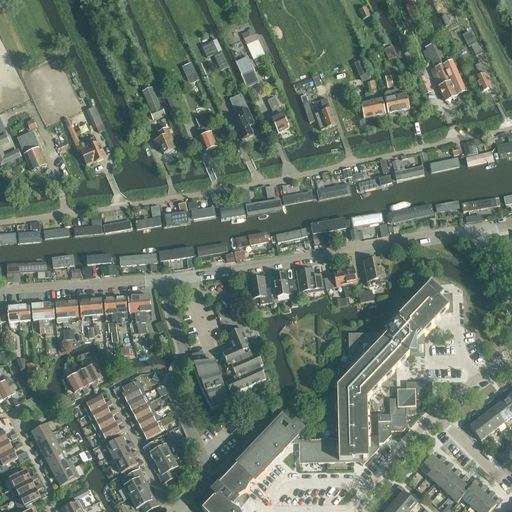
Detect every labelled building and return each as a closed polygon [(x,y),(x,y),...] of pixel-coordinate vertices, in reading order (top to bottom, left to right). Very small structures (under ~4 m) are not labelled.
[(405,0),(412,15),(420,12),(415,0),(405,0)] [(501,0),(511,19),(511,18),(511,3),(510,0),(501,0)] [(358,11),(363,20),(370,16),(366,7),(358,11)] [(241,36),(253,61),(265,56),(255,35),(251,37),(249,32),(241,36)] [(482,54),(472,33),(468,35),(471,41),(469,42),(476,57),(482,54)] [(213,42),(208,45),(202,47),(207,59),(218,54),(213,42)] [(431,59),(436,69),(443,85),(439,87),(445,102),(457,97),(446,72),(451,69),(438,43),(425,49),(426,50),(423,52),(427,61),(431,59)] [(236,63),(238,68),(242,76),(247,88),(259,83),(254,71),(250,63),(247,58),(236,63)] [(182,68),(189,85),(199,82),(191,64),(182,68)] [(485,74),(481,65),(476,67),(480,77),(475,79),(481,94),(492,89),(485,74)] [(358,77),(361,84),(372,80),(369,72),(358,77)] [(424,77),(418,80),(425,96),(432,93),(424,77)] [(150,113),(153,121),(154,120),(165,116),(162,108),(160,108),(152,88),(142,93),(151,112),(150,113)] [(394,89),(394,92),(399,112),(410,110),(406,94),(400,96),(398,88),(394,89)] [(399,112),(394,92),(386,93),(384,96),(385,99),(388,115),(399,112)] [(375,117),(371,102),(369,94),(365,95),(367,103),(361,104),(364,120),(375,117)] [(230,101),(239,121),(233,123),(242,141),(253,136),(249,127),(254,125),(241,95),(230,101)] [(373,101),(371,102),(375,117),(386,115),(382,99),(375,101),(375,98),(373,98),(373,101)] [(325,112),(315,116),(321,132),(336,126),(330,110),(326,99),(321,101),(323,109),(324,109),(325,112)] [(269,103),(271,109),(275,117),(271,119),(278,134),(289,129),(288,126),(289,125),(288,124),(287,125),(282,114),(279,105),(276,100),(269,103)] [(194,115),(199,128),(216,121),(210,108),(194,115)] [(307,117),(310,124),(315,122),(312,115),(309,108),(305,109),(307,117)] [(91,117),(99,133),(105,131),(97,114),(91,117)] [(95,138),(80,145),(68,119),(64,121),(67,127),(77,149),(77,153),(86,172),(89,171),(87,167),(95,164),(105,160),(98,143),(97,144),(95,138)] [(27,123),(30,132),(37,129),(33,120),(27,123)] [(200,138),(205,152),(217,148),(211,134),(208,127),(197,131),(200,138)] [(158,133),(161,139),(154,142),(157,148),(160,147),(164,155),(173,151),(169,143),(173,142),(167,130),(158,133)] [(18,140),(25,155),(39,149),(33,134),(18,140)] [(0,137),(0,160),(4,158),(0,149),(0,145),(9,141),(6,135),(0,137)] [(463,144),(466,156),(473,154),(471,143),(463,144)] [(511,144),(497,147),(498,157),(511,155),(511,144)] [(39,149),(25,155),(24,155),(32,172),(47,166),(39,149)] [(494,163),(491,153),(466,160),(468,169),(494,163)] [(384,174),(391,172),(387,158),(381,160),(384,174)] [(458,160),(429,166),(431,176),(460,170),(458,160)] [(392,163),(394,173),(400,171),(398,161),(392,163)] [(423,167),(394,173),(396,184),(425,178),(423,167)] [(350,170),(343,171),(344,179),(347,178),(348,182),(352,181),(350,170)] [(391,178),(358,185),(360,194),(393,187),(391,178)] [(269,198),(277,196),(274,185),(266,187),(269,198)] [(349,185),(315,192),(317,203),(351,197),(349,185)] [(249,192),(242,193),(244,205),(250,204),(249,192)] [(311,192),(282,198),(284,207),(313,202),(311,192)] [(501,199),(461,205),(462,216),(503,209),(501,199)] [(280,200),(246,206),(248,219),(282,212),(280,200)] [(188,204),(189,211),(197,210),(196,202),(188,204)] [(183,204),(178,205),(178,207),(180,213),(186,212),(187,212),(186,203),(184,204),(183,204)] [(458,203),(435,206),(437,214),(459,211),(458,203)] [(432,206),(388,215),(390,225),(435,217),(432,206)] [(151,208),(153,218),(161,216),(159,207),(151,208)] [(243,207),(219,210),(221,222),(245,218),(243,207)] [(214,209),(191,212),(193,222),(215,219),(214,209)] [(187,212),(164,217),(165,226),(189,222),(187,212)] [(382,214),(351,219),(353,230),(384,225),(382,214)] [(102,226),(101,217),(99,217),(99,215),(93,215),(95,227),(102,226)] [(160,219),(135,223),(136,232),(162,228),(160,219)] [(344,219),(311,226),(313,237),(346,231),(344,219)] [(131,222),(104,224),(104,234),(132,232),(131,222)] [(100,227),(71,230),(72,240),(101,237),(100,227)] [(306,229),(275,237),(277,246),(308,239),(306,229)] [(68,230),(44,233),(45,243),(69,240),(68,230)] [(351,232),(352,241),(363,240),(362,233),(357,234),(357,231),(351,232)] [(41,234),(18,235),(19,246),(42,245),(41,234)] [(266,234),(235,240),(237,251),(268,245),(266,234)] [(15,235),(0,236),(0,247),(16,245),(15,235)] [(313,238),(315,245),(322,244),(321,236),(313,238)] [(225,244),(196,249),(198,259),(227,254),(225,244)] [(194,248),(159,253),(160,264),(195,259),(194,248)] [(156,255),(120,259),(121,269),(157,265),(156,255)] [(111,257),(83,259),(84,267),(111,266),(111,257)] [(74,258),(52,260),(53,271),(75,269),(74,258)] [(364,263),(368,283),(384,280),(382,269),(380,270),(379,260),(364,263)] [(44,265),(7,266),(7,276),(44,275),(44,265)] [(93,269),(83,270),(83,276),(85,276),(86,280),(93,279),(93,275),(94,275),(93,269)] [(297,273),(300,293),(306,292),(307,293),(308,295),(323,292),(321,279),(315,280),(314,279),(312,270),(297,273)] [(354,270),(344,272),(349,299),(353,298),(351,286),(357,285),(354,270)] [(72,271),(73,279),(80,278),(79,271),(72,271)] [(337,289),(343,288),(345,299),(349,299),(344,272),(334,274),(337,289)] [(277,275),(276,276),(274,277),(277,297),(289,295),(297,294),(295,281),(287,282),(285,275),(283,275),(281,275),(279,275),(277,275)] [(249,281),(252,300),(260,298),(261,306),(272,304),(270,289),(266,290),(264,278),(249,281)] [(324,280),(326,291),(334,289),(332,278),(324,280)] [(432,282),(381,335),(353,336),(354,368),(350,368),(347,371),(350,374),(337,388),(338,440),(333,441),(326,439),(319,441),(307,441),(299,439),(299,435),(290,445),(299,445),(299,465),(353,464),(353,461),(356,461),(363,467),(379,450),(379,449),(379,445),(383,445),(391,437),(391,433),(403,432),(406,429),(406,425),(405,409),(416,409),(416,401),(433,401),(432,383),(406,384),(408,384),(408,388),(406,391),(397,391),(398,400),(389,400),(390,417),(378,417),(378,438),(368,438),(367,399),(410,355),(417,355),(417,342),(442,315),(453,315),(452,294),(444,294),(432,282)] [(372,291),(364,293),(366,304),(374,302),(372,291)] [(150,297),(139,298),(141,325),(145,325),(145,324),(146,324),(145,313),(151,313),(150,297)] [(126,298),(115,299),(117,315),(117,325),(122,325),(122,327),(126,327),(125,323),(128,323),(126,298)] [(141,325),(139,298),(128,298),(129,314),(136,314),(136,323),(137,323),(137,325),(138,325),(138,335),(146,335),(145,325),(141,325)] [(112,316),(113,323),(117,323),(116,315),(117,315),(115,299),(104,300),(106,316),(112,316)] [(349,299),(345,299),(337,301),(338,305),(339,308),(347,307),(350,306),(349,302),(349,299)] [(102,300),(91,301),(92,317),(93,321),(97,321),(97,317),(103,316),(102,300)] [(81,318),(92,317),(91,301),(80,302),(81,318)] [(67,303),(56,304),(57,324),(64,324),(64,328),(68,327),(68,319),(67,303)] [(77,303),(67,303),(68,319),(79,319),(77,303)] [(45,332),(43,305),(32,306),(33,322),(39,322),(41,335),(45,335),(45,332)] [(54,305),(43,305),(45,332),(49,331),(48,321),(55,321),(54,305)] [(30,307),(19,308),(20,324),(31,323),(30,307)] [(9,324),(20,324),(19,308),(8,309),(9,324)] [(116,323),(108,324),(109,334),(111,334),(117,333),(116,323)] [(156,325),(159,333),(165,331),(162,323),(156,325)] [(234,379),(225,383),(231,396),(266,381),(260,368),(263,367),(257,354),(252,356),(248,347),(250,346),(242,329),(227,336),(233,349),(223,354),(229,369),(228,370),(227,372),(227,374),(227,376),(229,377),(231,377),(233,377),(234,379)] [(206,401),(212,412),(229,403),(215,362),(206,363),(203,352),(192,355),(194,364),(192,365),(196,377),(200,389),(206,401)] [(0,353),(0,365),(8,364),(7,353),(0,353)] [(25,365),(25,360),(16,360),(19,367),(20,370),(23,369),(25,369),(25,365)] [(26,364),(27,374),(35,373),(34,364),(26,364)] [(95,365),(86,370),(93,385),(92,386),(95,391),(98,389),(95,384),(103,380),(95,365)] [(86,370),(77,375),(84,389),(83,390),(86,396),(89,394),(86,388),(92,386),(93,385),(86,370)] [(153,380),(163,384),(165,379),(155,374),(153,380)] [(84,389),(77,375),(67,380),(75,394),(73,395),(76,401),(80,399),(77,393),(83,390),(84,389)] [(5,383),(0,385),(0,394),(4,402),(13,397),(8,388),(12,386),(7,376),(3,379),(5,383)] [(124,397),(126,403),(127,404),(146,395),(139,382),(134,384),(134,383),(122,389),(125,394),(123,395),(122,393),(116,397),(118,400),(124,397)] [(121,387),(113,391),(116,396),(116,397),(122,393),(123,395),(125,394),(122,389),(121,387)] [(507,398),(503,402),(502,403),(511,415),(511,400),(509,397),(511,396),(507,390),(503,393),(507,398)] [(128,406),(131,412),(132,413),(150,404),(146,395),(127,404),(126,403),(121,406),(123,409),(128,406)] [(500,404),(495,408),(494,409),(505,424),(511,418),(511,415),(502,403),(503,402),(499,396),(495,399),(500,404)] [(83,407),(88,416),(106,406),(107,408),(113,405),(111,401),(105,404),(101,397),(83,407)] [(492,411),(487,414),(486,415),(497,430),(505,424),(494,409),(495,408),(491,402),(487,405),(492,411)] [(133,415),(136,421),(137,422),(155,413),(150,404),(132,413),(131,412),(125,415),(127,418),(133,415)] [(88,416),(93,425),(111,415),(112,417),(117,414),(115,410),(110,413),(107,408),(106,406),(88,416)] [(484,417),(480,420),(478,421),(489,436),(497,430),(486,415),(487,414),(483,408),(479,411),(484,417)] [(138,424),(141,430),(142,432),(156,424),(160,422),(155,413),(137,422),(136,421),(130,424),(132,427),(138,424)] [(478,421),(480,420),(475,414),(472,417),(476,423),(469,428),(481,443),(489,436),(478,421)] [(93,425),(97,434),(116,424),(117,426),(122,423),(120,419),(115,422),(112,417),(111,415),(93,425)] [(282,419),(212,493),(216,496),(202,511),(203,511),(240,511),(239,511),(243,507),(243,502),(239,498),(246,494),(250,488),(258,479),(264,475),(268,468),(276,460),(282,456),(286,449),(290,445),(299,435),(303,431),(296,425),(292,428),(282,419)] [(116,424),(97,434),(102,443),(120,434),(121,435),(127,432),(125,428),(119,431),(117,426),(116,424)] [(142,432),(141,430),(135,433),(137,436),(143,433),(147,441),(161,433),(156,424),(142,432)] [(32,436),(35,441),(36,443),(53,435),(48,425),(32,434),(31,432),(25,435),(27,439),(32,436)] [(0,445),(8,441),(3,432),(2,432),(0,427),(0,445)] [(37,445),(40,450),(41,452),(61,442),(56,433),(53,435),(36,443),(35,441),(30,444),(32,448),(37,445)] [(107,445),(108,446),(122,439),(121,436),(106,443),(107,445)] [(187,437),(178,442),(182,450),(191,446),(187,437)] [(107,447),(112,456),(128,448),(129,449),(135,447),(133,443),(127,446),(123,438),(122,439),(108,446),(107,447)] [(0,445),(0,457),(13,450),(8,441),(0,445)] [(42,454),(45,459),(46,461),(62,453),(66,451),(61,442),(41,452),(40,450),(34,453),(36,457),(42,454)] [(144,449),(153,467),(172,457),(166,446),(162,449),(158,442),(144,449)] [(112,456),(116,465),(133,457),(134,459),(139,456),(137,452),(132,455),(129,449),(128,448),(112,456)] [(13,450),(0,457),(0,461),(3,467),(18,460),(13,450)] [(47,463),(50,468),(51,470),(67,462),(62,453),(46,461),(45,459),(39,462),(41,466),(47,463)] [(133,457),(116,465),(121,475),(137,466),(138,468),(144,465),(142,461),(136,464),(134,459),(133,457)] [(172,457),(153,467),(163,485),(177,478),(173,471),(178,468),(172,457)] [(420,470),(428,477),(440,464),(442,465),(446,460),(443,457),(438,462),(432,457),(420,470)] [(52,472),(54,477),(55,479),(71,471),(67,462),(51,470),(50,468),(44,471),(46,475),(52,472)] [(428,477),(435,484),(448,470),(449,472),(454,466),(450,463),(446,469),(442,465),(440,464),(428,477)] [(55,479),(54,477),(49,480),(51,484),(56,481),(60,489),(80,478),(75,469),(71,471),(55,479)] [(10,480),(15,489),(31,481),(32,482),(38,480),(36,476),(30,479),(26,471),(19,475),(16,470),(6,475),(9,481),(10,480)] [(435,484),(443,491),(455,477),(457,478),(461,473),(458,470),(453,475),(449,472),(448,470),(435,484)] [(125,488),(130,499),(149,489),(139,471),(125,478),(129,485),(125,488)] [(443,491),(450,497),(463,483),(464,485),(469,480),(465,476),(461,482),(457,478),(455,477),(443,491)] [(462,499),(462,500),(474,486),(476,487),(480,482),(477,479),(472,484),(473,486),(470,490),(464,485),(463,483),(450,497),(458,504),(462,499)] [(11,491),(16,500),(36,489),(37,492),(43,489),(41,485),(35,488),(32,482),(31,481),(15,489),(11,491)] [(462,500),(469,506),(482,492),(483,494),(488,488),(484,485),(480,491),(476,487),(474,486),(462,500)] [(402,494),(398,498),(397,500),(410,511),(411,511),(418,505),(404,493),(405,491),(400,486),(397,490),(402,494)] [(36,489),(16,500),(17,501),(14,503),(18,509),(20,508),(21,510),(41,499),(41,501),(47,498),(45,494),(40,497),(37,492),(36,489)] [(149,489),(130,499),(136,510),(141,507),(143,511),(148,511),(158,507),(149,489)] [(469,506),(475,511),(477,511),(489,499),(491,500),(495,495),(492,492),(487,497),(483,494),(482,492),(469,506)] [(80,499),(78,493),(71,497),(73,501),(74,502),(80,499)] [(395,502),(392,506),(390,508),(395,511),(410,511),(397,500),(398,498),(393,494),(390,497),(395,502)] [(489,499),(477,511),(490,511),(496,506),(498,507),(503,502),(499,499),(495,504),(491,500),(489,499)] [(82,511),(83,511),(86,510),(81,500),(62,511),(61,509),(55,511),(82,511)] [(389,509),(386,511),(395,511),(390,508),(392,506),(386,501),(383,505),(389,509)]
